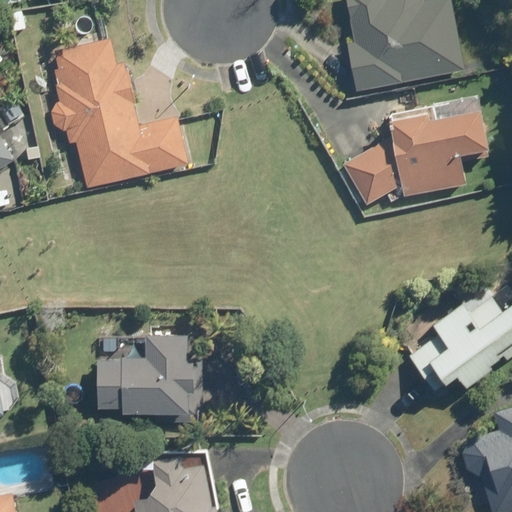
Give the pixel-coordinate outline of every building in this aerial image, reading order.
[(345,0),(353,40),(347,41),(356,89),(464,69),(450,0),(345,0)] [(75,142),(85,182),(188,158),(177,115),(141,124),(126,61),(114,64),(108,38),(47,52),(58,100),(57,100),(57,101),(56,102),(55,103),(54,104),(54,105),(53,106),(52,107),(52,108),(52,109),(51,110),(51,111),(51,112),(51,113),(51,115),(51,116),(52,117),(52,118),(52,119),(53,120),(53,121),(54,122),(55,123),(55,124),(56,125),(57,126),(58,126),(59,127),(60,127),(61,128),(62,128),(63,129),(64,129),(65,129),(67,129),(70,143),(75,142)] [(389,136),(344,161),(367,202),(401,181),(403,192),(464,180),(458,151),(484,145),(476,104),(435,112),(433,104),(385,114),(389,136)] [(0,128),(0,167),(19,155),(0,128)] [(430,323),(437,332),(411,353),(436,386),(448,376),(456,370),(467,384),(501,357),(495,349),(511,335),(511,302),(508,298),(502,304),(483,281),(430,323)] [(141,355),(97,354),(96,408),(203,409),(203,375),(192,375),(192,331),(141,330),(141,355)] [(480,474),(492,511),(498,511),(511,507),(511,410),(493,417),(497,427),(469,437),(468,438),(468,440),(467,441),(466,442),(465,443),(465,444),(464,445),(464,447),(464,448),(463,449),(463,450),(463,452),(463,453),(463,454),(463,456),(464,457),(464,458),(464,460),(465,461),(465,462),(466,463),(467,464),(467,466),(468,467),(469,468),(470,469),(471,469),(472,470),(473,471),(474,472),(475,472),(476,473),(478,474),(479,474),(480,474)] [(215,511),(213,497),(197,501),(191,471),(155,478),(133,500),(135,510),(126,511),(215,511)] [(0,511),(17,511),(12,489),(0,491),(0,511)]
